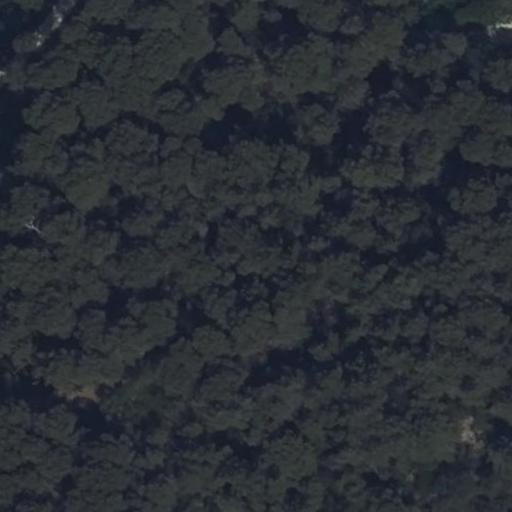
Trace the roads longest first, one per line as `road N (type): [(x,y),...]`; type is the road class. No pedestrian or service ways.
road 1 (track): [(368,0),(387,18),(443,40),(511,32)]
road 2 (track): [(0,87),(65,31),(86,0)]
